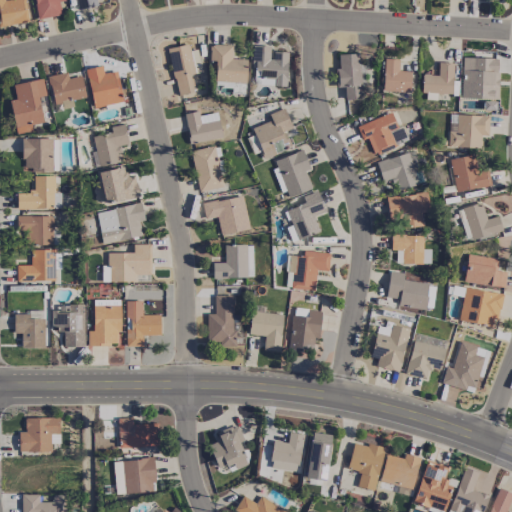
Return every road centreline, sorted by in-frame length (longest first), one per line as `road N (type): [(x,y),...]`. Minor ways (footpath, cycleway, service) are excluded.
road 1 (residential): [(211,511),(194,480),(190,294),(129,0)]
road 2 (residential): [(511,441),(487,427),(338,392),(0,377)]
road 3 (residential): [(511,24),(209,10),(0,52)]
road 4 (residential): [(338,392),(364,271),(356,182),(320,95),(320,0)]
